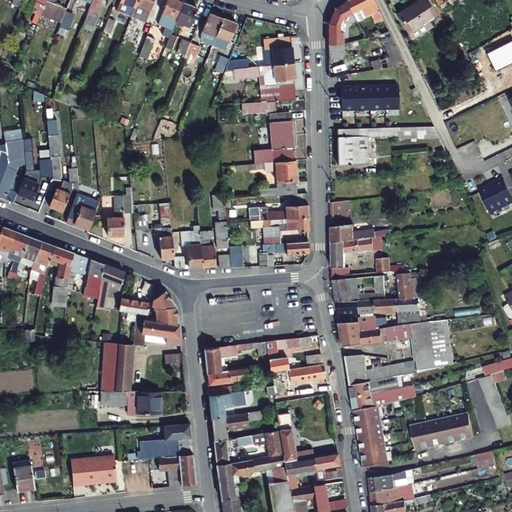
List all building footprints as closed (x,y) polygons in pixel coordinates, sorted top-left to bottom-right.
[(21,0),(18,7),(38,15),(43,0),(21,0)] [(43,0),(38,15),(57,23),(62,9),(52,5),(53,0),(43,0)] [(90,0),(89,3),(79,27),(88,30),(94,14),(92,13),(95,5),(97,0),(90,0)] [(136,0),(118,0),(114,11),(129,17),(130,16),(136,0)] [(144,21),(152,0),(136,0),(130,16),(144,21)] [(165,0),(157,23),(164,26),(157,44),(163,47),(168,34),(174,20),(181,1),(177,0),(165,0)] [(379,15),(371,0),(357,0),(346,5),(351,16),(356,25),(379,15)] [(437,16),(426,0),(422,0),(398,16),(409,34),(429,21),(437,16)] [(187,25),(194,7),(181,1),(174,20),(187,25)] [(334,14),(327,21),(327,43),(341,42),(342,42),(342,23),(351,16),(346,5),(334,14)] [(211,44),(211,42),(214,35),(221,16),(207,11),(200,30),(199,39),(211,44)] [(214,35),(228,40),(235,22),(221,16),(214,35)] [(106,19),(101,32),(108,34),(113,22),(106,19)] [(413,39),(433,26),(429,21),(409,34),(413,39)] [(141,24),(136,36),(144,39),(149,27),(141,24)] [(144,39),(139,51),(147,54),(157,30),(149,27),(144,39)] [(170,49),(175,37),(168,34),(163,47),(170,49)] [(211,42),(226,47),(228,40),(214,35),(211,42)] [(379,40),(391,63),(402,60),(389,35),(379,40)] [(263,49),(264,64),(272,64),(291,62),(289,36),(275,37),(276,48),(263,49)] [(187,42),(179,39),(175,51),(183,54),(183,53),(187,42)] [(194,57),(198,46),(187,42),(183,53),(194,57)] [(229,58),(209,49),(206,57),(218,62),(216,66),(225,69),(229,58)] [(256,54),(230,57),(229,58),(225,69),(257,65),(256,54)] [(274,82),(261,83),(263,102),(292,99),(291,80),(293,79),(291,62),(272,64),(274,82)] [(395,81),(338,85),(339,107),(396,103),(395,81)] [(30,94),(33,109),(44,108),(43,100),(31,95),(30,94)] [(288,110),(267,111),(268,129),(290,127),(290,118),(288,118),(288,110)] [(290,127),(268,129),(269,146),(291,144),(290,127)] [(336,131),(338,168),(357,167),(355,139),(390,137),(389,128),(336,131)] [(53,129),(45,130),(48,154),(57,153),(53,129)] [(6,164),(0,179),(0,195),(13,201),(17,192),(25,171),(23,150),(22,138),(3,141),(3,147),(6,164)] [(36,182),(32,149),(23,150),(25,171),(17,192),(32,198),(38,183),(36,182)] [(48,157),(50,174),(51,175),(59,174),(57,156),(48,157)] [(37,159),(39,175),(50,174),(48,157),(37,159)] [(293,157),(272,159),(273,170),(294,169),(293,157)] [(261,167),(261,162),(237,165),(238,170),(261,167)] [(257,194),(275,193),(280,192),(295,191),(294,179),(295,179),(294,169),(273,170),(274,185),(256,186),(257,194)] [(69,180),(68,181),(62,179),(63,185),(55,206),(62,208),(70,187),(76,184),(75,177),(69,180)] [(511,198),(511,189),(505,177),(495,182),(496,183),(492,185),(491,183),(480,188),(491,209),(511,198)] [(56,188),(54,187),(48,203),(55,206),(63,185),(62,179),(60,178),(56,188)] [(256,219),(305,216),(304,191),(295,191),(280,192),(282,210),(276,211),(276,200),(255,202),(256,219)] [(73,225),(89,231),(100,202),(76,193),(64,223),(73,226),(73,225)] [(212,221),(215,249),(225,248),(220,195),(209,196),(211,211),(215,211),(216,221),(212,221)] [(348,219),(347,203),(331,205),(332,220),(348,219)] [(160,225),(152,225),(154,239),(157,238),(159,260),(172,259),(167,204),(158,205),(160,225)] [(112,218),(103,219),(105,238),(121,236),(118,205),(110,206),(112,218)] [(305,216),(256,219),(256,226),(267,225),(268,233),(295,232),(295,230),(306,229),(305,216)] [(144,218),(132,219),(133,233),(145,232),(144,218)] [(354,226),(332,228),(333,245),(376,239),(380,239),(380,231),(355,233),(354,226)] [(6,255),(13,233),(0,227),(0,262),(4,264),(6,255)] [(182,248),(185,247),(187,268),(201,267),(198,233),(198,228),(192,228),(192,233),(180,234),(182,248)] [(208,234),(208,232),(198,233),(201,267),(202,269),(214,268),(212,248),(207,249),(206,238),(211,238),(211,234),(208,234)] [(17,272),(28,238),(13,233),(6,255),(14,258),(10,270),(17,272)] [(33,264),(40,243),(28,238),(17,272),(23,274),(27,262),(33,264)] [(376,239),(333,245),(336,279),(352,277),(351,269),(348,270),(346,254),(377,250),(376,239)] [(278,242),(259,243),(260,252),(283,251),(283,253),(306,252),(305,240),(293,241),(278,242)] [(47,262),(51,247),(40,243),(33,264),(39,267),(36,279),(42,281),(47,262)] [(70,260),(72,254),(51,247),(47,262),(58,266),(55,291),(65,293),(66,286),(70,272),(70,268),(68,267),(70,260)] [(85,265),(86,259),(72,254),(70,260),(85,265)] [(226,255),(216,255),(217,268),(227,267),(226,255)] [(183,268),(182,258),(172,259),(173,269),(183,268)] [(103,266),(89,260),(86,276),(100,280),(103,266)] [(380,261),(369,262),(370,275),(382,274),(381,269),(380,261)] [(119,286),(123,273),(103,266),(100,280),(98,294),(104,296),(108,282),(119,286)] [(66,286),(74,287),(77,274),(70,272),(66,286)] [(412,274),(400,275),(402,298),(415,297),(414,294),(413,278),(413,275),(412,274)] [(81,288),(79,299),(94,301),(96,294),(98,294),(100,280),(86,276),(83,289),(81,288)] [(386,276),(377,277),(379,289),(387,288),(386,276)] [(391,282),(391,276),(386,276),(387,288),(387,289),(399,288),(398,281),(391,282)] [(425,297),(423,277),(413,278),(414,294),(417,294),(417,297),(425,297)] [(359,279),(336,282),(337,302),(357,301),(367,300),(367,292),(360,292),(359,279)] [(152,306),(155,310),(154,317),(177,322),(176,308),(164,291),(157,288),(156,291),(158,291),(156,298),(153,299),(152,306)] [(151,301),(120,294),(115,310),(127,311),(126,314),(133,315),(138,317),(139,314),(148,316),(149,310),(151,301)] [(396,311),(398,325),(420,322),(418,302),(417,297),(417,294),(414,294),(415,297),(402,298),(395,298),(396,311)] [(373,300),(374,312),(396,311),(395,298),(373,300)] [(357,301),(358,314),(374,312),(373,300),(367,300),(357,301)] [(337,302),(338,315),(358,314),(357,301),(337,302)] [(430,321),(428,302),(418,302),(420,322),(430,321)] [(177,322),(154,317),(152,317),(148,316),(139,314),(138,317),(133,315),(132,344),(143,345),(144,332),(162,337),(162,343),(178,345),(177,322)] [(371,317),(371,322),(357,323),(357,331),(376,328),(375,317),(371,317)] [(420,322),(398,325),(396,325),(398,340),(405,339),(409,359),(416,359),(418,371),(445,365),(438,320),(430,321),(420,322)] [(357,323),(339,324),(343,350),(398,340),(396,325),(376,328),(357,331),(357,323)] [(314,353),(313,337),(287,341),(288,356),(314,353)] [(130,344),(102,341),(94,389),(122,391),(130,344)] [(288,356),(287,341),(267,344),(269,355),(272,374),(291,371),(289,364),(281,365),(280,357),(288,356)] [(267,344),(258,345),(260,357),(269,355),(267,344)] [(251,351),(250,346),(206,352),(209,375),(223,373),(221,358),(238,356),(238,352),(251,351)] [(325,356),(315,358),(316,368),(326,366),(325,356)] [(511,365),(511,356),(483,364),(486,373),(490,372),(511,365)] [(362,357),(345,360),(349,387),(367,383),(365,372),(362,357)] [(409,362),(411,373),(418,371),(416,359),(409,359),(409,362)] [(409,362),(389,367),(391,378),(411,373),(409,362)] [(308,369),(310,383),(328,380),(326,366),(316,368),(308,369)] [(367,383),(368,383),(391,378),(389,367),(365,372),(367,383)] [(255,382),(253,368),(229,372),(231,386),(255,382)] [(292,371),(294,385),(310,383),(308,369),(292,371)] [(231,386),(229,372),(223,373),(209,375),(210,389),(231,386)] [(510,424),(490,372),(486,373),(477,376),(496,427),(510,424)] [(163,378),(146,378),(147,391),(161,391),(164,391),(163,378)] [(367,383),(349,387),(351,400),(371,395),(368,383),(367,383)] [(232,389),(211,392),(211,398),(232,395),(232,389)] [(137,413),(161,414),(161,391),(147,391),(137,391),(137,413)] [(225,409),(247,406),(245,393),(232,395),(211,398),(213,420),(226,418),(225,409)] [(351,400),(352,412),(354,411),(374,406),(371,395),(351,400)] [(365,456),(361,457),(363,467),(365,467),(387,461),(378,405),(374,406),(354,411),(355,421),(359,421),(360,430),(357,430),(360,448),(364,448),(365,456)] [(262,425),(260,412),(226,418),(213,420),(214,433),(254,427),(254,424),(258,423),(258,426),(262,425)] [(288,412),(278,414),(279,424),(290,422),(288,412)] [(466,413),(408,426),(413,449),(425,447),(424,443),(433,441),(433,445),(451,441),(451,437),(459,435),(460,439),(471,436),(466,413)] [(179,438),(186,437),(190,436),(188,421),(174,422),(175,438),(179,438)] [(154,424),(155,439),(175,438),(174,422),(154,424)] [(284,456),(281,434),(281,432),(268,434),(272,457),(284,456)] [(298,463),(293,432),(281,434),(284,456),(286,465),(298,463)] [(251,436),(238,439),(238,440),(239,447),(252,445),(251,436)] [(180,455),(188,454),(186,437),(179,438),(180,455)] [(155,439),(157,456),(180,455),(179,438),(175,438),(155,439)] [(143,441),(145,457),(157,456),(155,439),(143,441)] [(238,440),(216,444),(217,463),(241,459),(239,447),(238,440)] [(493,450),(475,454),(479,470),(498,465),(493,450)] [(110,451),(66,456),(69,481),(112,476),(110,451)] [(167,468),(169,487),(195,484),(192,454),(188,454),(180,455),(157,456),(159,468),(167,468)] [(271,484),(275,511),(293,511),(290,491),(286,465),(284,456),(272,457),(252,461),(248,461),(218,466),(222,502),(240,499),(240,497),(237,497),(235,484),(240,483),(239,476),(276,470),(278,483),(271,484)] [(341,468),(339,456),(315,460),(317,472),(341,468)] [(317,472),(315,460),(298,463),(286,465),(290,491),(298,490),(295,476),(317,472)] [(16,490),(35,488),(33,466),(14,467),(16,490)] [(498,469),(485,472),(486,480),(499,477),(498,469)] [(388,474),(367,478),(369,492),(391,488),(404,486),(401,471),(396,472),(388,474)] [(341,473),(317,477),(318,484),(342,480),(341,473)] [(154,480),(155,488),(168,487),(168,482),(164,482),(164,479),(154,480)] [(331,511),(332,511),(327,485),(319,487),(320,499),(317,499),(319,511),(331,511)] [(320,499),(319,487),(298,490),(290,491),(293,511),(302,511),(301,502),(317,499),(320,499)] [(391,488),(369,492),(370,506),(391,503),(414,497),(413,491),(392,495),(391,488)] [(391,503),(370,506),(370,511),(395,511),(395,510),(405,507),(404,504),(415,502),(414,497),(391,503)] [(241,511),(240,499),(222,502),(223,511),(241,511)] [(332,503),(333,511),(347,510),(346,501),(332,503)]
